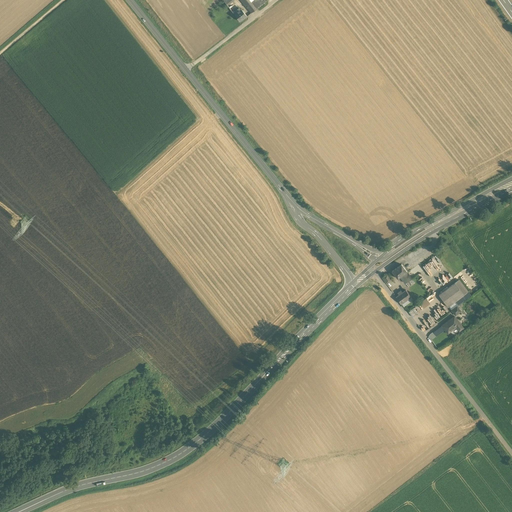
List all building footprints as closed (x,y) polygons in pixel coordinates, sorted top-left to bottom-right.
[(234,0),(240,0),(250,13),(267,1),(266,0),(222,0),(227,5),(234,0)] [(232,13),(240,22),(247,15),(239,7),(232,13)] [(392,271),(398,278),(408,271),(403,263),(392,271)] [(390,271),(383,276),(387,282),(394,277),(390,271)] [(408,271),(398,278),(403,286),(413,279),(408,271)] [(455,283),(439,296),(448,308),(464,296),(455,283)] [(413,299),(405,289),(396,296),(404,305),(413,299)] [(424,308),(430,303),(426,297),(420,302),(424,308)] [(452,312),(454,315),(455,315),(457,316),(462,313),(458,307),(452,312)] [(456,335),(465,327),(457,316),(455,315),(454,315),(441,325),(445,330),(449,335),(453,331),(456,335)] [(430,335),(428,338),(431,341),(437,338),(433,333),(430,335)]
